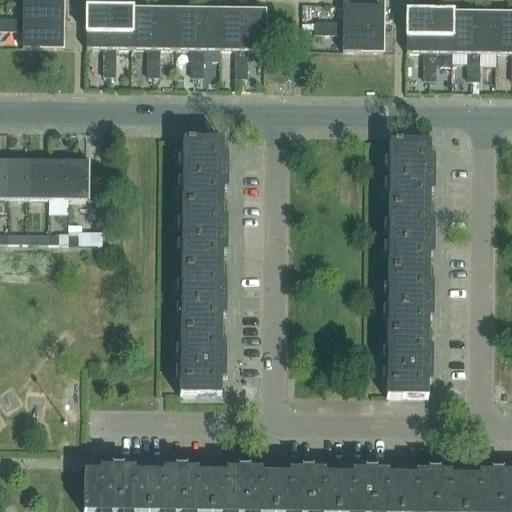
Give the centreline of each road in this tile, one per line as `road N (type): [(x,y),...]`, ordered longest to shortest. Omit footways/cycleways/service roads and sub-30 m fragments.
road 1 (residential): [(274,425),(276,116)]
road 2 (residential): [(481,427),(483,118)]
road 3 (tertiary): [(276,116),(0,113)]
road 4 (residential): [(274,425),(481,427)]
road 5 (tertiary): [(483,118),(276,116)]
road 6 (residential): [(96,423),(274,425)]
